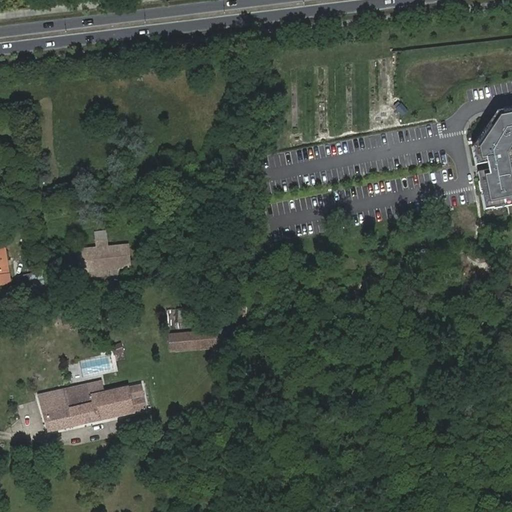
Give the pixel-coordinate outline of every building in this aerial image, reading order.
[(307,98),(292,98),(293,129),(308,129),(307,98)] [(511,111),(504,113),(503,110),(497,111),(485,129),(488,131),(477,147),(473,144),(473,147),(476,165),(487,163),(488,171),(478,172),(480,182),(483,181),(485,191),(481,192),(485,210),(494,208),(493,205),(511,201),(511,152),(511,151),(511,111)] [(337,137),(344,136),(342,121),(335,122),(337,137)] [(477,147),(488,131),(485,129),(483,127),(472,144),(473,144),(477,147)] [(302,144),(312,144),(312,140),(330,140),(330,128),(302,128),(302,144)] [(494,208),(494,210),(511,206),(511,201),(493,205),(494,208)] [(130,269),(129,256),(129,245),(108,246),(107,231),(95,231),(96,248),(72,249),(73,272),(88,271),(119,269),(130,269)] [(317,252),(329,251),(327,238),(315,240),(317,252)] [(0,243),(0,284),(11,283),(4,243),(0,243)] [(136,256),(129,256),(130,269),(130,274),(138,273),(136,256)] [(18,280),(20,287),(33,284),(31,277),(40,275),(38,267),(18,272),(20,279),(18,280)] [(33,284),(20,287),(22,297),(35,293),(42,283),(40,275),(31,277),(33,284)] [(83,288),(83,295),(120,290),(119,283),(83,288)] [(200,336),(185,338),(187,348),(201,346),(200,336)] [(187,348),(185,338),(168,340),(170,350),(187,348)] [(110,347),(114,356),(124,353),(120,343),(110,347)] [(88,384),(39,395),(46,417),(42,418),(43,423),(47,422),(50,431),(147,409),(144,395),(143,396),(140,386),(128,388),(128,387),(104,393),(100,382),(89,385),(88,384)]
